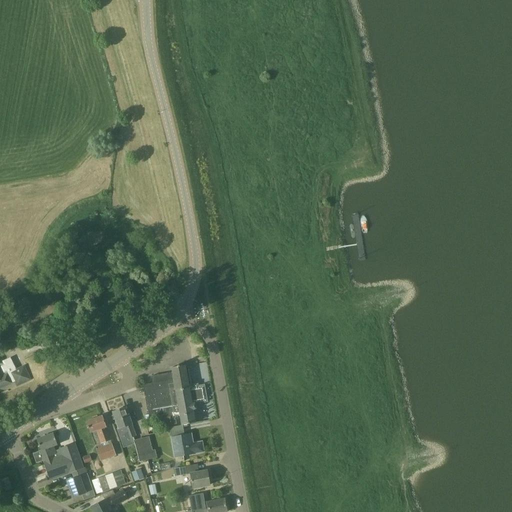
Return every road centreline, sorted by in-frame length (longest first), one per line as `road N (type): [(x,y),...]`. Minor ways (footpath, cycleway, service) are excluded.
road 1 (tertiary): [(181,310),(196,262),(145,0)]
road 2 (unclassified): [(242,511),(214,346),(181,310)]
